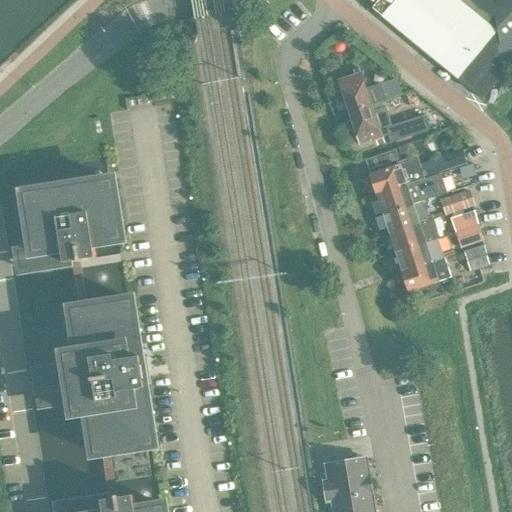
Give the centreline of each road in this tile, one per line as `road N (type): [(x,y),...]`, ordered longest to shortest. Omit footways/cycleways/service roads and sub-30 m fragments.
road 1 (residential): [(396,511),(282,58),(338,5)]
road 2 (residential): [(511,197),(503,143),(338,5)]
road 3 (residential): [(0,130),(144,14),(201,0)]
road 4 (unclassified): [(0,277),(37,511)]
